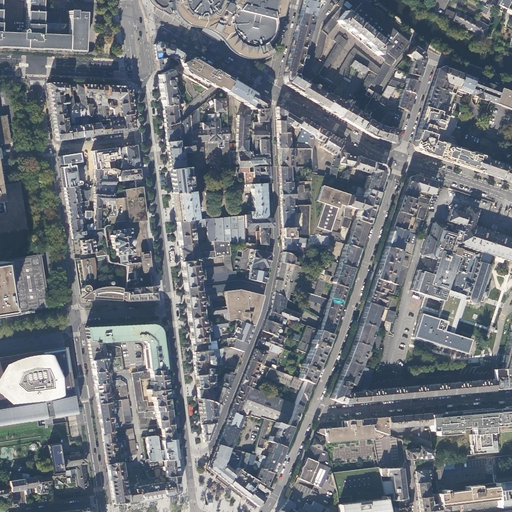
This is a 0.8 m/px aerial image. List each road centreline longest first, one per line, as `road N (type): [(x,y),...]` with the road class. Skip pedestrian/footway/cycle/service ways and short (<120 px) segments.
road 1 (residential): [(270,94),(276,250),(265,302),(208,450),(187,455)]
road 2 (tertiary): [(312,407),(399,160)]
road 3 (tertiary): [(511,394),(312,407)]
road 4 (residential): [(169,311),(147,135)]
road 5 (secondary): [(100,498),(75,323)]
road 6 (secondary): [(48,149),(75,316)]
road 7 (residential): [(187,455),(169,311)]
